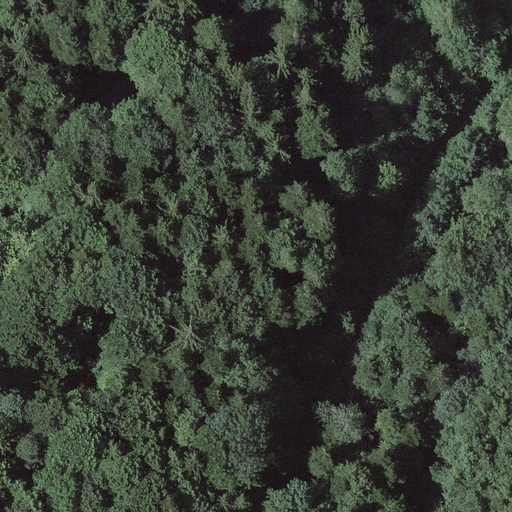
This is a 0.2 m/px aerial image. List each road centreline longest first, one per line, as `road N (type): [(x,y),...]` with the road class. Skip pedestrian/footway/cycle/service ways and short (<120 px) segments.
road 1 (track): [(511,71),(449,138),(262,511)]
road 2 (track): [(0,257),(101,103),(190,42),(289,0)]
